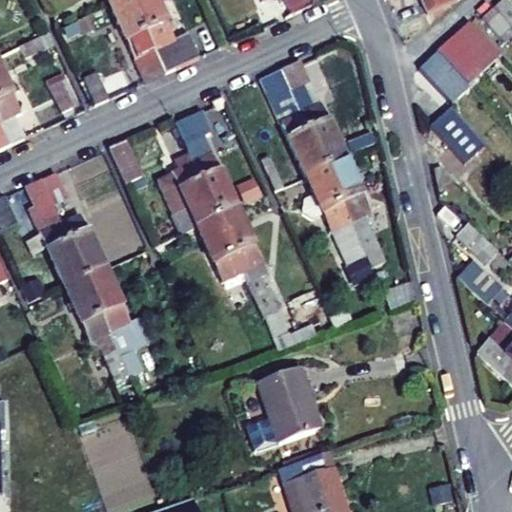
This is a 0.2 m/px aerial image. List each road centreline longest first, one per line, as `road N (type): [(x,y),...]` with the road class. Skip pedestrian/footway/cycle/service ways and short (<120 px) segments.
road 1 (residential): [(365,7),(479,473)]
road 2 (residential): [(0,174),(365,7)]
